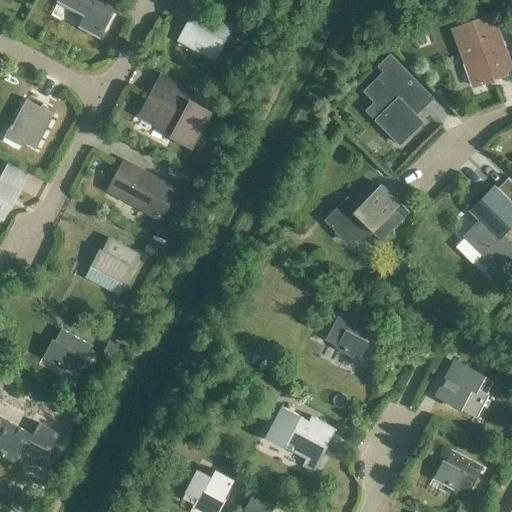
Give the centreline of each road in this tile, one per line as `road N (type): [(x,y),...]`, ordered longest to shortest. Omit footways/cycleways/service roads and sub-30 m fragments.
road 1 (residential): [(17,257),(104,96)]
road 2 (residential): [(412,183),(477,123),(511,111)]
